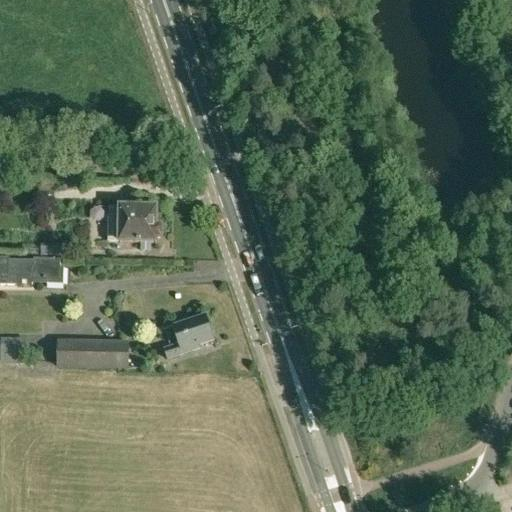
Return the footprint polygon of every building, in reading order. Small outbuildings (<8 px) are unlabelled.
[(108,244),(119,244),(119,243),(156,244),(156,240),(161,240),(163,239),(163,230),(161,228),(157,228),(157,201),(137,201),(137,209),(109,209),(108,244)] [(67,246),(22,245),(22,256),(67,257),(67,246)] [(0,286),(18,287),(18,278),(33,279),(33,282),(47,282),(46,286),(63,286),(64,270),(60,270),(60,261),(34,260),(34,263),(8,262),(9,259),(0,258),(0,286)] [(206,317),(174,327),(180,347),(164,351),(168,361),(201,351),(199,346),(213,342),(206,317)] [(58,369),(93,370),(94,341),(58,340),(58,369)] [(94,341),(93,370),(128,371),(128,342),(94,341)]
